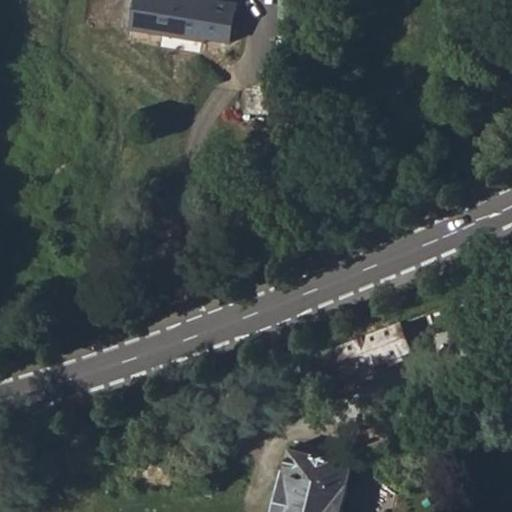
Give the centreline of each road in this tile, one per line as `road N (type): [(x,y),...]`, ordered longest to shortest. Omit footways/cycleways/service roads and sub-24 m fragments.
road 1 (tertiary): [(0,397),(259,313),(511,201)]
road 2 (unknown): [(349,274),(317,63),(322,0)]
